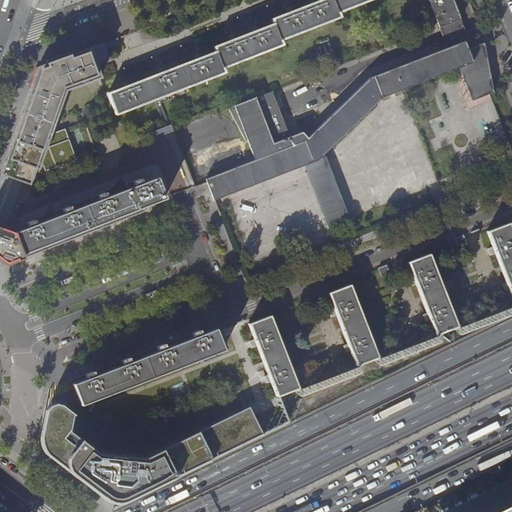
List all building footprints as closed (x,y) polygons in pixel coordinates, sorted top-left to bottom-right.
[(108,93),(116,115),(224,73),(223,68),(282,45),(280,40),(340,17),(338,13),(370,0),(321,0),(282,15),(271,19),(273,24),(267,27),(221,44),(214,47),(216,52),(202,57),(156,75),(116,90),(108,93)] [(304,166),(328,227),(348,219),(323,154),(382,98),(459,68),(472,101),(493,92),(492,86),(491,78),(484,49),(483,43),(472,48),(467,35),(452,0),(428,0),(447,48),(369,78),(317,129),(311,122),(301,132),(289,137),(271,92),(228,108),(241,143),(247,140),(255,160),(206,179),(207,182),(214,200),(304,166)] [(94,47),(90,49),(62,59),(39,67),(36,74),(27,101),(18,126),(13,140),(0,177),(0,229),(9,232),(20,202),(25,204),(39,164),(42,165),(45,172),(76,160),(64,129),(53,133),(51,132),(66,90),(100,78),(96,68),(97,67),(96,65),(95,65),(95,63),(109,58),(106,51),(120,46),(117,38),(94,47)] [(156,138),(173,132),(171,125),(154,132),(156,138)] [(105,192),(91,198),(69,206),(55,212),(57,216),(36,225),(34,220),(20,225),(22,230),(14,233),(27,266),(42,260),(74,248),(110,234),(141,222),(153,217),(148,205),(164,199),(156,178),(142,183),(140,179),(126,184),(128,189),(106,197),(105,192)] [(490,256),(495,254),(507,283),(503,284),(504,287),(505,291),(509,289),(511,296),(511,232),(508,223),(505,224),(487,232),(493,247),(488,249),(489,252),(490,256)] [(0,264),(8,273),(27,266),(14,233),(9,232),(0,229),(0,264)] [(458,247),(466,243),(463,235),(455,239),(458,247)] [(408,262),(413,278),(408,280),(410,283),(411,286),(416,284),(427,313),(423,315),(425,318),(426,321),(430,320),(436,335),(457,327),(429,254),(408,262)] [(386,265),(377,269),(380,277),(389,274),(386,265)] [(331,317),(336,315),(348,344),(344,346),(345,349),(346,352),(350,351),(356,366),(377,357),(349,285),(328,293),(334,309),(329,311),(330,314),(331,317)] [(303,307),(311,304),(308,296),(299,299),(303,307)] [(271,381),(277,396),(298,388),(270,316),(248,324),(254,339),(249,341),(251,344),(252,348),(257,346),(268,375),(264,376),(266,380),(267,383),(271,381)] [(78,377),(71,380),(80,405),(223,350),(215,332),(214,329),(200,334),(198,330),(193,332),(174,340),(157,346),(134,355),(114,363),(98,369),(78,377)] [(215,458),(265,433),(251,405),(200,429),(163,448),(144,457),(95,453),(68,430),(71,409),(67,404),(60,401),(52,402),(48,405),(45,410),(41,431),(39,439),(39,446),(46,456),(61,468),(89,489),(109,504),(115,504),(119,503),(124,502),(177,476),(215,458)]
